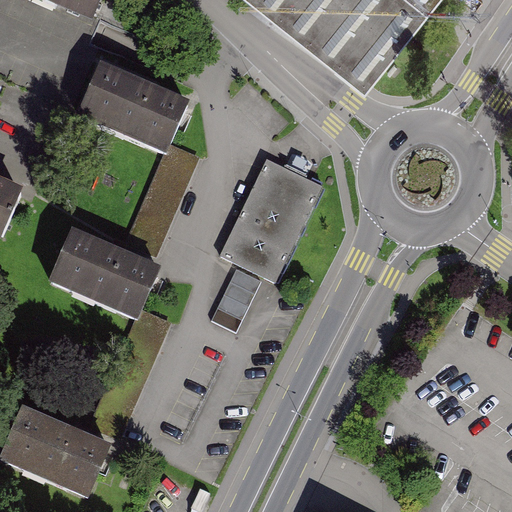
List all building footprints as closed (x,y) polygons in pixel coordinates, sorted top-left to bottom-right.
[(25,0),(93,29),(105,0),(25,0)] [(260,0),(366,85),(427,3),(423,0),(260,0)] [(167,162),(190,110),(101,70),(77,123),(167,162)] [(311,183),(268,163),(224,257),(281,283),(325,190),(311,183)] [(0,185),(0,248),(23,196),(0,185)] [(159,272),(77,236),(56,285),(148,326),(170,276),(159,272)] [(261,284),(236,272),(212,324),(236,335),(261,284)] [(119,452),(33,414),(11,462),(98,500),(119,452)]
